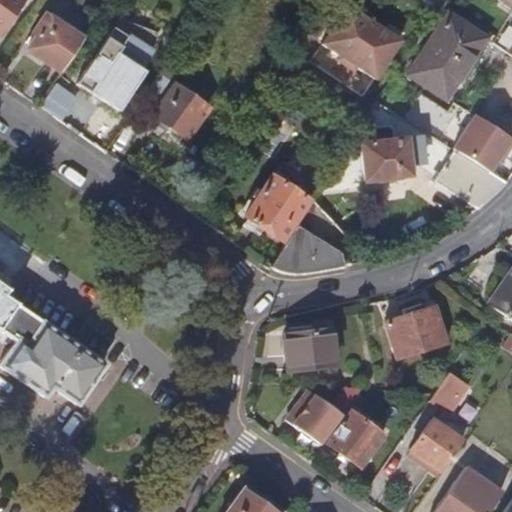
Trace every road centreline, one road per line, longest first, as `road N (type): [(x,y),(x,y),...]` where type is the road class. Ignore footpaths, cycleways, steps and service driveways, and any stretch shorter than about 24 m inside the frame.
road 1 (residential): [(0,109),(259,289)]
road 2 (residential): [(259,289),(308,293),(438,260),(511,203)]
road 3 (residential): [(231,427),(233,380),(259,289)]
road 4 (residential): [(231,427),(341,511)]
